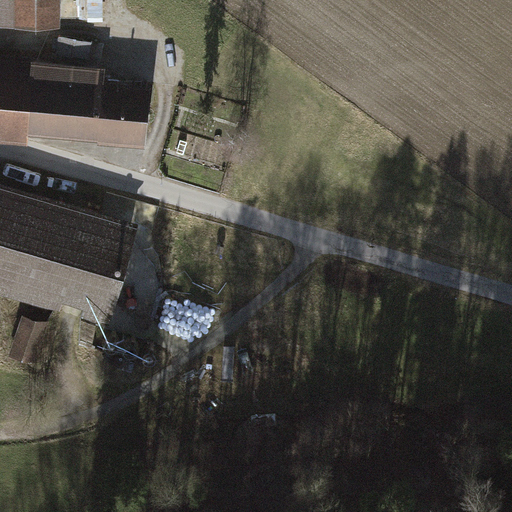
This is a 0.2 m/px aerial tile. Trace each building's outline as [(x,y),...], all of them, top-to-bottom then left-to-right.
[(61,0),(0,0),(0,19),(61,20),(61,0)] [(70,19),(99,19),(99,3),(70,3),(70,19)] [(0,128),(105,139),(111,79),(113,65),(0,53),(0,128)] [(163,84),(111,79),(105,139),(157,144),(163,84)] [(0,279),(118,315),(146,225),(0,179),(0,279)]
